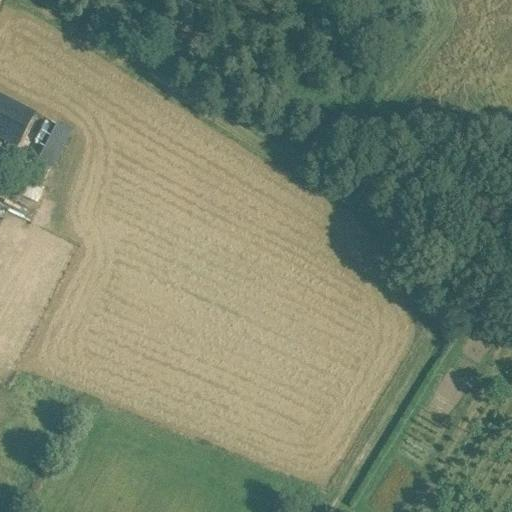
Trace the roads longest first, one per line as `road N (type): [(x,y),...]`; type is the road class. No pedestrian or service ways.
road 1 (track): [(421,336),(406,253),(373,201),(33,0)]
road 2 (track): [(421,336),(303,495)]
